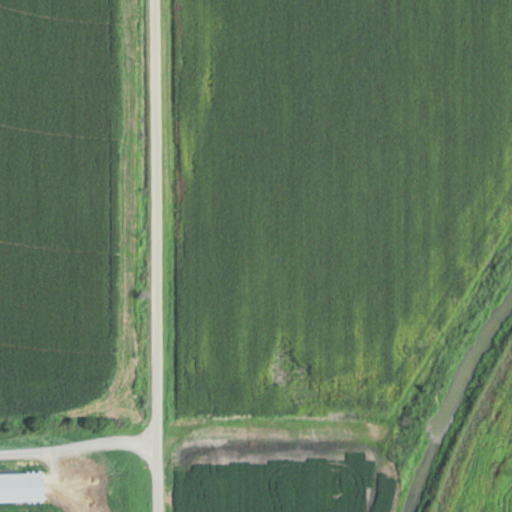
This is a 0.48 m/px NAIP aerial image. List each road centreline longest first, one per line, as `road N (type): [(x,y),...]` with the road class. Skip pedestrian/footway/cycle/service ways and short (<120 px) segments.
road 1 (residential): [(158,511),(154,0)]
road 2 (residential): [(0,454),(158,440)]
